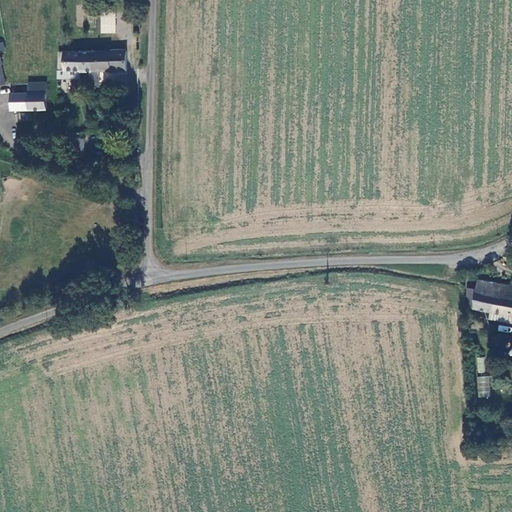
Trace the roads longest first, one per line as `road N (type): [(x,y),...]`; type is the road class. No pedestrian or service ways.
road 1 (unclassified): [(511,238),(419,257),(147,279)]
road 2 (unclassified): [(153,0),(147,279)]
road 3 (unclassified): [(147,279),(0,332)]
